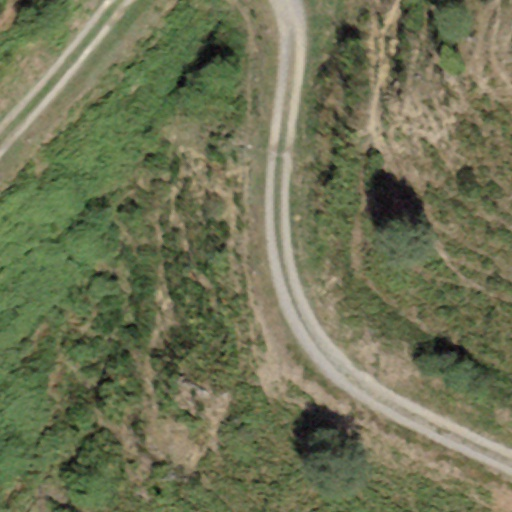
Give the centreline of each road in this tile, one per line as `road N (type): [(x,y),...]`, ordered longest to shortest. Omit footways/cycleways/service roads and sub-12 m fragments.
road 1 (track): [(511,467),(366,400),(307,334),(277,235),(298,0)]
road 2 (track): [(127,0),(0,150)]
